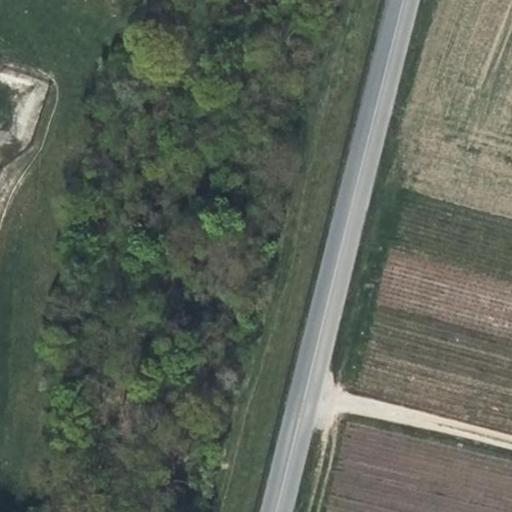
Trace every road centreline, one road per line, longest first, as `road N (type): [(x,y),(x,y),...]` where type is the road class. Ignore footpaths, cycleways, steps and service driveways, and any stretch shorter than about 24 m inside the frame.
road 1 (tertiary): [(274,511),(392,0)]
road 2 (track): [(303,390),(511,446)]
